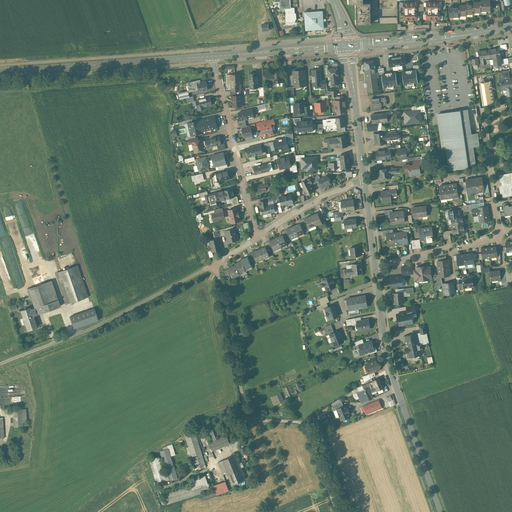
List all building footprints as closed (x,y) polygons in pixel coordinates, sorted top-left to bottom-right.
[(289,0),(274,0),(275,2),(279,2),(281,1),(282,8),(280,8),(280,9),(285,8),(290,8),(291,8),(289,0)] [(511,0),(505,0),(505,1),(503,2),(505,11),(509,10),(509,9),(511,8),(511,0)] [(490,1),(480,1),(480,2),(480,10),(490,10),(490,1)] [(363,3),(357,4),(357,11),(356,12),(356,24),(370,23),(370,3),(363,3)] [(460,15),(459,7),(449,7),(450,17),(460,16),(460,15)] [(294,8),(291,8),(290,8),(285,8),(286,20),(290,20),(290,21),(295,21),(295,20),(296,19),(296,16),(295,16),(294,8)] [(321,12),(305,13),(307,29),(323,28),(322,22),(324,22),(323,18),(322,18),(321,12)] [(499,48),(489,50),(491,63),(491,66),(496,66),(497,65),(501,65),(500,57),(499,48)] [(489,50),(479,51),(480,60),(481,67),(487,66),(487,64),(491,63),(489,50)] [(405,56),(397,57),(398,66),(406,64),(405,56)] [(397,57),(388,58),(389,67),(398,66),(397,57)] [(374,60),(364,62),(365,71),(375,69),(374,60)] [(338,67),(327,68),(328,76),(330,76),(331,81),(329,81),(329,85),(338,84),(337,76),(338,76),(338,67)] [(321,69),(312,70),(313,86),(320,86),(322,86),(321,80),(321,69)] [(375,73),(375,69),(365,71),(366,77),(368,93),(378,91),(376,78),(375,73)] [(304,70),(293,71),(293,75),(294,75),(294,87),(299,87),(299,85),(304,84),(305,86),(304,70)] [(418,83),(416,70),(402,72),(404,85),(408,85),(414,84),(418,83)] [(508,70),(499,72),(500,72),(501,79),(500,80),(501,82),(500,82),(501,84),(502,91),(503,91),(502,89),(507,88),(508,95),(507,95),(507,96),(511,94),(511,81),(511,78),(510,78),(508,70)] [(269,74),(269,81),(273,81),(273,82),(277,81),(277,83),(284,82),(283,76),(281,76),(281,72),(272,72),(272,74),(269,74)] [(398,86),(396,72),(381,74),(383,88),(387,87),(387,88),(394,87),(393,86),(398,86)] [(257,73),(249,74),(250,86),(258,85),(257,73)] [(235,74),(227,75),(227,85),(231,84),(232,91),(241,90),(240,74),(235,75),(235,74)] [(206,81),(200,83),(200,80),(187,83),(189,91),(196,90),(197,92),(208,89),(206,81)] [(490,82),(482,84),(482,87),(481,87),(482,93),(483,95),(482,95),(483,101),(485,101),(485,104),(493,103),(490,82)] [(188,91),(178,93),(179,99),(186,98),(189,97),(188,91)] [(241,95),(232,96),(232,100),(233,100),(234,106),(233,106),(233,107),(236,107),(242,106),(241,105),(241,95)] [(210,97),(196,100),(198,110),(204,109),(204,107),(212,105),(210,97)] [(378,98),(373,99),(372,98),(371,98),(370,99),(370,100),(371,101),(371,104),(370,105),(371,110),(370,110),(370,111),(382,110),(381,107),(382,106),(385,105),(387,103),(386,98),(384,97),(379,98),(379,97),(378,97),(378,98)] [(337,101),(336,101),(336,106),(335,108),(335,110),(336,111),(337,111),(337,112),(344,111),(346,111),(344,100),(343,100),(337,101)] [(322,102),(315,103),(316,111),(326,110),(326,106),(325,102),(322,102)] [(305,103),(294,103),(294,112),(305,112),(305,107),(305,103)] [(252,109),(238,112),(240,120),(240,121),(245,119),(253,117),(254,118),(252,109)] [(417,110),(404,112),(405,118),(407,118),(408,123),(421,122),(420,112),(420,110),(417,110)] [(476,133),(470,134),(467,110),(438,114),(443,148),(447,148),(450,170),(475,167),(472,147),(478,146),(476,133)] [(387,113),(371,115),(372,123),(388,121),(387,115),(387,113)] [(199,120),(188,123),(191,135),(202,132),(202,131),(217,127),(215,117),(199,120)] [(343,117),(336,118),(331,119),(326,119),(327,126),(332,125),(333,128),(335,128),(337,128),(345,127),(343,117)] [(297,124),(298,132),(305,131),(304,121),(301,122),(297,122),(297,124)] [(312,121),(304,121),(305,131),(313,131),(312,121)] [(270,123),(262,125),(261,127),(262,129),(263,130),(262,133),(263,136),(269,134),(268,133),(270,133),(271,133),(273,132),(272,130),(272,129),(271,124),(270,123)] [(250,125),(247,125),(248,129),(242,131),(242,132),(243,132),(244,137),(252,135),(251,132),(253,131),(252,128),(251,128),(250,125)] [(382,133),(374,134),(375,148),(386,146),(386,140),(385,134),(385,133),(382,133)] [(202,141),(203,146),(204,150),(213,148),(212,146),(217,145),(221,144),(219,136),(210,139),(202,141)] [(346,136),(337,137),(337,138),(329,139),(330,142),(331,148),(338,147),(338,148),(347,147),(346,136)] [(286,138),(274,141),(277,152),(288,149),(286,140),(286,138)] [(198,140),(197,140),(197,142),(192,143),(195,152),(204,150),(203,146),(202,141),(200,140),(198,140)] [(261,145),(247,148),(249,157),(261,154),(260,150),(262,150),(261,145)] [(405,148),(397,149),(398,159),(407,158),(405,148)] [(385,150),(376,151),(377,160),(386,159),(385,150)] [(223,153),(212,155),(214,167),(218,166),(226,164),(226,163),(223,153)] [(348,154),(340,155),(341,168),(350,167),(348,154)] [(209,168),(206,157),(203,158),(201,159),(201,158),(196,159),(199,171),(209,168)] [(288,157),(278,159),(280,169),(290,166),(288,157)] [(305,158),(302,158),(302,161),(302,168),(311,168),(312,171),(317,170),(317,157),(305,158)] [(415,164),(414,165),(409,166),(408,165),(404,165),(405,171),(409,171),(409,175),(415,175),(417,173),(420,172),(419,166),(423,166),(423,162),(414,163),(415,164)] [(266,163),(253,166),(255,175),(268,171),(266,163)] [(388,168),(380,169),(381,179),(390,178),(389,174),(392,173),(392,172),(397,172),(396,168),(388,169),(388,168)] [(227,170),(210,174),(213,186),(219,185),(218,181),(230,179),(227,170)] [(202,173),(194,175),(195,179),(197,178),(198,182),(204,180),(202,173)] [(509,174),(500,176),(501,181),(502,181),(502,185),(510,184),(510,185),(511,184),(511,174),(509,175),(509,174)] [(320,179),(318,180),(319,181),(322,188),(323,188),(322,187),(325,186),(326,186),(331,184),(327,176),(320,179)] [(310,178),(303,181),(305,186),(303,187),(306,195),(313,191),(310,184),(313,182),(310,178)] [(475,179),(466,180),(467,184),(468,189),(468,193),(477,192),(475,179)] [(265,183),(258,185),(260,193),(272,190),(270,183),(265,184),(265,183)] [(510,184),(502,185),(502,187),(500,187),(501,193),(502,193),(503,196),(511,195),(511,188),(511,187),(511,184),(510,185),(510,184)] [(232,189),(215,193),(217,201),(230,198),(234,197),(232,189)] [(390,191),(381,192),(382,203),(391,201),(391,195),(397,194),(396,190),(396,189),(390,190),(390,191)] [(208,196),(205,196),(208,208),(214,207),(215,210),(222,208),(221,204),(218,205),(217,201),(215,193),(208,194),(208,196)] [(282,197),(279,197),(280,199),(281,205),(293,202),(291,194),(282,197)] [(234,197),(230,198),(232,206),(239,204),(237,196),(234,197)] [(272,196),(266,197),(267,200),(266,201),(267,205),(273,204),(275,204),(274,202),(273,203),(272,196)] [(273,204),(267,205),(266,201),(259,202),(260,207),(261,207),(263,215),(275,212),(273,204)] [(353,201),(347,201),(341,201),(342,212),(354,210),(353,201)] [(426,206),(412,208),(413,217),(427,216),(426,206)] [(478,208),(472,209),(472,210),(473,215),(478,215),(480,222),(489,221),(487,207),(478,208)] [(222,208),(215,210),(215,213),(210,214),(211,218),(213,218),(214,222),(219,220),(219,219),(225,218),(224,214),(223,211),(222,211),(222,208)] [(229,210),(228,210),(229,211),(229,213),(230,218),(229,219),(230,223),(232,224),(234,223),(235,222),(240,221),(239,217),(239,216),(238,212),(237,208),(229,210)] [(459,209),(448,211),(450,218),(451,218),(461,216),(460,210),(460,209),(459,209)] [(392,213),(390,213),(391,214),(392,224),(405,222),(403,211),(392,213)] [(317,213),(311,215),(315,224),(321,222),(321,223),(322,223),(320,218),(317,213)] [(311,215),(304,218),(304,219),(307,224),(308,228),(309,228),(308,227),(315,224),(311,215)] [(461,216),(451,218),(453,233),(464,231),(462,216),(461,216)] [(355,219),(344,220),(344,223),(341,223),(342,229),(356,227),(355,219)] [(301,226),(300,223),(293,226),(297,235),(303,232),(304,234),(304,233),(301,226)] [(293,226),(286,229),(287,229),(289,234),(291,239),(291,238),(297,235),(293,226)] [(431,227),(419,229),(420,240),(426,239),(426,242),(432,241),(432,238),(431,227)] [(225,231),(226,234),(227,237),(228,242),(235,240),(234,236),(236,236),(234,229),(225,231)] [(404,232),(396,233),(398,243),(401,243),(401,244),(408,243),(407,237),(406,233),(406,232),(404,232)] [(390,234),(386,234),(386,235),(388,245),(394,245),(394,244),(398,243),(396,233),(390,234)] [(283,235),(276,237),(280,248),(287,245),(283,237),(283,235)] [(276,237),(269,240),(269,241),(272,246),(274,250),(280,248),(276,237)] [(218,238),(209,240),(212,252),(221,249),(218,238)] [(419,240),(411,241),(412,248),(420,247),(419,240)] [(265,246),(259,249),(263,259),(270,256),(266,248),(265,246)] [(359,247),(350,248),(351,257),(357,256),(360,256),(360,255),(359,247)] [(496,247),(489,248),(490,258),(497,257),(496,252),(496,247)] [(489,248),(481,249),(482,254),(482,259),(490,258),(489,248)] [(259,249),(252,252),(254,257),(256,262),(263,259),(259,249)] [(473,253),(465,254),(466,264),(474,263),(473,253)] [(465,254),(456,255),(457,260),(458,265),(466,264),(465,254)] [(248,256),(241,259),(241,260),(245,268),(251,266),(252,267),(252,266),(249,260),(248,256)] [(241,260),(235,263),(235,264),(239,272),(245,269),(245,268),(241,260)] [(439,261),(437,261),(438,269),(449,268),(448,260),(446,260),(439,261)] [(353,268),(344,269),(345,277),(354,276),(353,274),(362,273),(361,263),(352,264),(353,268)] [(79,264),(57,272),(67,303),(90,295),(79,264)] [(235,264),(229,267),(229,268),(231,274),(233,277),(233,276),(239,273),(239,272),(235,264)] [(408,265),(401,267),(402,275),(413,274),(413,270),(412,265),(408,265)] [(426,266),(416,267),(416,270),(417,280),(418,280),(430,279),(431,278),(430,267),(428,267),(426,266)] [(449,268),(438,269),(439,277),(441,277),(449,276),(449,268)] [(499,271),(489,272),(490,281),(500,280),(500,273),(499,271)] [(330,275),(322,279),(323,283),(324,286),(325,286),(326,290),(335,287),(333,283),(334,283),(332,279),(330,275)] [(402,276),(391,278),(392,287),(403,286),(402,276)] [(472,278),(462,279),(463,288),(473,287),(472,278)] [(21,311),(27,330),(37,327),(35,323),(32,316),(36,314),(60,306),(51,280),(28,288),(34,308),(30,310),(29,308),(21,311)] [(453,282),(443,284),(445,295),(455,294),(453,282)] [(402,292),(393,293),(393,298),(394,303),(394,304),(403,303),(402,292)] [(355,298),(343,300),(344,306),(347,305),(348,309),(349,313),(358,312),(358,309),(367,307),(365,295),(355,297),(355,298)] [(327,296),(318,299),(321,305),(327,303),(329,302),(327,296)] [(328,307),(325,308),(325,309),(326,312),(327,315),(328,315),(329,317),(330,319),(338,316),(334,305),(328,307)] [(414,305),(406,307),(407,312),(412,311),(412,314),(416,313),(414,305)] [(71,316),(75,328),(98,320),(94,309),(71,316)] [(407,312),(396,314),(399,326),(400,326),(401,326),(404,326),(405,325),(408,324),(409,325),(411,324),(412,323),(413,323),(412,318),(413,318),(412,314),(412,311),(407,312)] [(369,319),(356,321),(357,324),(358,331),(370,329),(369,319)] [(331,325),(324,327),(327,335),(330,334),(334,332),(331,325)] [(334,332),(330,334),(331,337),(330,337),(331,339),(331,340),(332,342),(333,342),(334,345),(343,342),(339,330),(334,332)] [(417,333),(404,336),(406,346),(419,343),(417,333)] [(364,343),(358,345),(359,349),(357,349),(358,353),(360,353),(360,355),(365,353),(365,355),(377,351),(375,346),(373,347),(371,341),(364,343)] [(419,343),(406,346),(408,358),(421,355),(419,343)] [(376,361),(365,364),(367,369),(367,370),(367,371),(369,374),(374,371),(379,370),(378,368),(379,367),(380,364),(378,363),(376,363),(376,361)] [(369,374),(362,376),(364,383),(368,380),(375,376),(374,371),(369,374)] [(380,378),(372,381),(362,385),(363,385),(364,390),(368,388),(370,392),(371,392),(376,390),(377,390),(384,387),(380,378)] [(287,397),(291,396),(289,393),(292,392),(290,385),(283,388),(287,397)] [(359,392),(357,392),(362,402),(374,397),(373,398),(372,395),(371,392),(370,392),(368,388),(364,390),(359,392)] [(280,393),(274,396),(277,403),(283,401),(280,393)] [(391,396),(387,397),(390,406),(396,404),(394,399),(392,399),(391,396)] [(378,400),(363,406),(366,414),(381,408),(378,400)] [(341,401),(331,407),(333,411),(337,410),(337,409),(343,406),(341,401)] [(343,406),(337,409),(337,410),(341,420),(350,417),(348,413),(349,412),(348,409),(347,409),(345,406),(343,406)] [(13,410),(14,427),(22,427),(22,423),(26,422),(26,409),(13,410)] [(322,423),(319,423),(319,421),(317,422),(321,435),(326,434),(322,423)] [(205,467),(194,429),(184,432),(189,447),(187,448),(189,457),(191,456),(195,470),(205,467)] [(226,435),(208,443),(211,451),(230,443),(226,435)] [(172,444),(167,446),(163,448),(163,450),(160,451),(169,480),(177,477),(170,456),(175,455),(172,444)] [(0,456),(1,458),(3,460),(5,461),(8,461),(10,460),(12,459),(13,456),(14,454),(13,451),(12,449),(9,448),(7,447),(4,447),(2,449),(0,451),(0,456)] [(235,455),(222,460),(232,484),(245,479),(235,455)] [(166,481),(159,457),(149,460),(157,484),(166,481)] [(191,486),(164,495),(167,504),(210,490),(205,476),(190,481),(191,486)]
